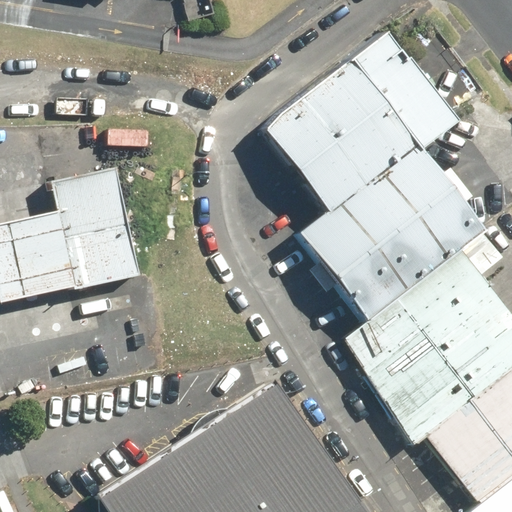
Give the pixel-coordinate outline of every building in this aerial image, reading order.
[(205,0),(177,0),(185,27),(211,20),(205,0)] [(511,511),(511,333),(437,233),(477,204),(425,135),(461,108),(383,3),(232,115),(295,199),(265,221),(327,304),(305,320),(447,511),(511,511)] [(149,128),(114,126),(113,143),(148,145),(149,128)] [(60,206),(0,218),(0,283),(4,300),(142,271),(119,165),(54,179),(60,206)] [(330,511),(254,393),(73,504),(76,511),(330,511)]
